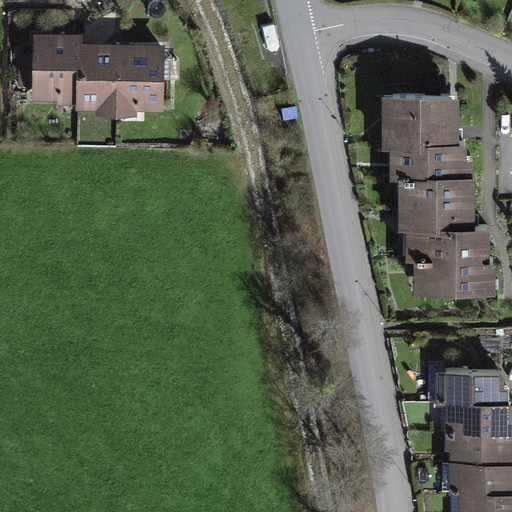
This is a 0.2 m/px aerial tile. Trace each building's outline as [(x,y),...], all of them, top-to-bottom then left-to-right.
[(39,96),(79,96),(80,44),(80,31),(39,31),(39,96)] [(79,109),(120,109),(120,44),(80,44),(79,96),(79,109)] [(120,109),(161,110),(161,45),(120,44),(120,109)] [(390,145),(390,178),(398,178),(474,177),(474,155),(468,155),(468,135),(459,135),(459,92),(382,93),(383,145),(390,145)] [(474,177),(398,178),(398,227),(406,227),(406,256),(414,256),(414,290),(494,289),(494,246),(488,246),(487,219),(474,219),(474,177)] [(504,367),(439,367),(439,398),(449,398),(504,397),(504,367)] [(511,397),(504,397),(449,398),(449,428),(450,428),(511,427),(511,397)] [(511,427),(450,428),(450,459),(453,459),(511,458),(511,427)] [(511,458),(453,459),(453,489),(458,489),(511,488),(511,458)] [(511,511),(511,488),(458,489),(458,511),(511,511)]
